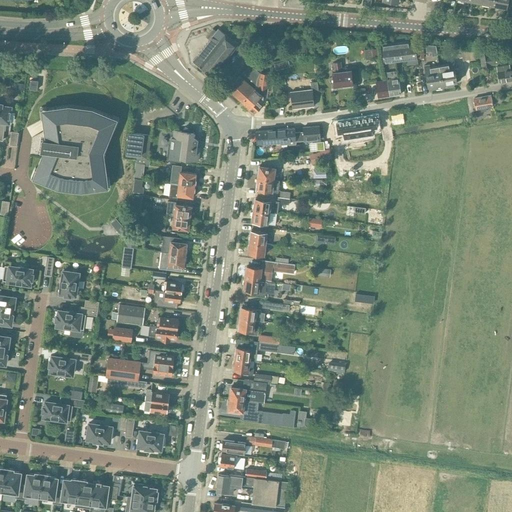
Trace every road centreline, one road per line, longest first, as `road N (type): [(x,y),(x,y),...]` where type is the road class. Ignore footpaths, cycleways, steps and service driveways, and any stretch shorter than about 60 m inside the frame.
road 1 (tertiary): [(193,473),(230,127)]
road 2 (unclassified): [(230,127),(511,85)]
road 3 (residential): [(18,449),(193,473)]
road 4 (residential): [(18,449),(41,294)]
road 5 (tertiary): [(267,14),(414,27)]
road 6 (tertiary): [(230,127),(147,38)]
